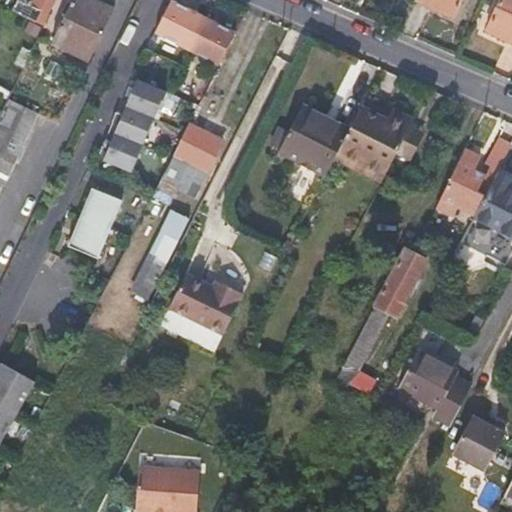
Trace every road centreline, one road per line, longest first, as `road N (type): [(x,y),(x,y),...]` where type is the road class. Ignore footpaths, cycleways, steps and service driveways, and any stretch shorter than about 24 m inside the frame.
road 1 (residential): [(158,0),(0,330)]
road 2 (residential): [(281,0),(511,100)]
